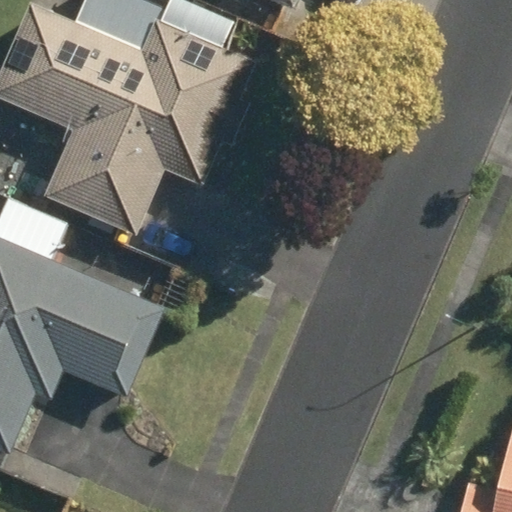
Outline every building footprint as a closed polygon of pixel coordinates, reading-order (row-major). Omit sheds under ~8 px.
[(269,0),(297,11),(301,0),(269,0)] [(46,202),(137,244),(168,176),(202,192),(223,148),(232,151),(251,111),(238,105),(255,68),(156,24),(139,60),(31,11),(0,80),(0,101),(76,136),(46,202)] [(112,47),(125,48),(134,40),(137,28),(129,17),(116,16),(105,23),(104,36),(112,47)] [(9,202),(38,211),(46,183),(18,174),(9,202)] [(0,454),(11,459),(37,397),(49,404),(62,373),(128,402),(167,315),(55,266),(69,231),(9,205),(0,226),(0,454)] [(465,511),(511,511),(511,437),(498,498),(470,491),(465,511)]
